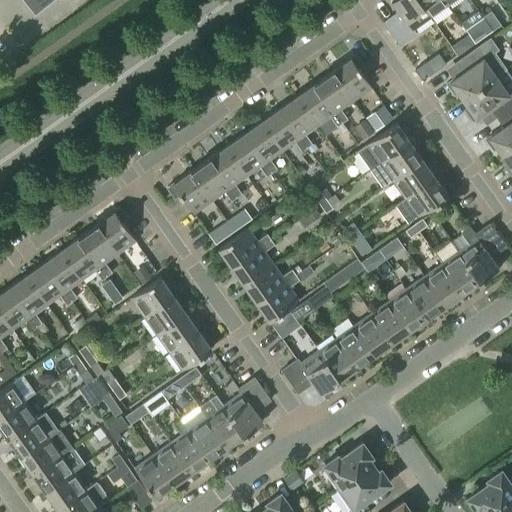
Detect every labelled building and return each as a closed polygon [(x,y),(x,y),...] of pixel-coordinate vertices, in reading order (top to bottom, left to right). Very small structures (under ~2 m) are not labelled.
[(23,0),(35,14),(53,0),(23,0)] [(430,17),(418,0),(391,0),(399,11),(384,21),(400,43),(416,32),(413,28),(430,17)] [(445,0),(418,0),(430,17),(430,16),(448,4),(445,0)] [(483,17),(488,24),(492,31),(501,25),(491,12),(483,17)] [(492,31),(488,24),(479,30),(484,37),(492,31)] [(457,91),(462,99),(496,75),(506,68),(495,53),(499,50),(490,38),(457,61),(464,71),(446,83),(454,93),(457,91)] [(461,40),(451,47),(457,56),(467,49),(461,40)] [(357,68),(363,63),(356,53),(335,68),(356,97),(371,87),(357,68)] [(335,68),(314,83),(342,122),(347,118),(340,108),(356,97),(335,68)] [(490,107),(496,116),(511,105),(511,77),(506,68),(496,75),(462,99),(468,107),(465,109),(473,120),(490,107)] [(314,83),(297,95),(318,124),(329,116),(336,126),(342,122),(314,83)] [(297,95),(279,108),(300,137),(318,124),(297,95)] [(502,154),(511,146),(511,105),(496,116),(503,126),(485,138),(493,149),(497,147),(502,154)] [(279,108),(261,121),(282,150),(294,141),(301,151),(307,146),(300,137),(279,108)] [(369,119),(377,131),(392,120),(383,108),(369,119)] [(355,127),(363,139),(373,131),(365,120),(355,127)] [(282,150),(261,121),(244,133),(272,171),(277,168),(270,158),(282,150)] [(357,151),(370,169),(380,162),(409,142),(396,123),(357,151)] [(244,133),(227,145),(248,174),(259,166),(266,175),(272,171),(244,133)] [(313,142),(307,146),(310,151),(317,147),(313,142)] [(382,187),(393,180),(422,159),(409,142),(380,162),(370,169),(382,187)] [(227,145),(209,157),(237,196),(243,192),(237,182),(248,174),(227,145)] [(511,146),(502,154),(507,162),(504,164),(511,175),(511,174),(511,146)] [(230,201),(236,197),(242,206),(243,205),(237,196),(209,157),(189,172),(209,201),(224,191),(230,201)] [(422,159),(393,180),(405,197),(434,177),(422,159)] [(168,187),(175,197),(180,194),(193,213),(209,201),(189,172),(168,187)] [(405,197),(395,204),(408,223),(447,195),(434,177),(405,197)] [(314,197),(320,205),(327,200),(331,196),(325,188),(314,197)] [(320,205),(326,213),(332,208),(327,200),(320,205)] [(122,221),(127,217),(119,207),(97,223),(118,252),(135,240),(122,221)] [(306,215),(311,223),(322,216),(317,208),(306,215)] [(422,219),(414,225),(418,231),(426,225),(422,219)] [(79,236),(108,275),(112,272),(105,261),(118,252),(97,223),(79,236)] [(505,246),(489,223),(478,231),(473,224),(463,231),(471,241),(458,250),(479,279),(497,266),(490,256),(505,246)] [(410,237),(418,231),(414,225),(406,230),(410,237)] [(248,227),(218,248),(230,267),(270,239),(266,233),(257,240),(248,227)] [(329,239),(335,246),(344,240),(341,235),(337,237),(335,234),(329,239)] [(61,249),(82,278),(94,270),(101,280),(108,275),(79,236),(61,249)] [(243,284),(273,263),(265,251),(274,244),(270,239),(230,267),(243,284)] [(387,243),(378,249),(383,256),(392,251),(387,243)] [(44,261),(72,300),(77,297),(70,287),(82,278),(61,249),(44,261)] [(383,256),(378,249),(370,255),(375,262),(383,256)] [(440,263),(461,292),(479,279),(458,250),(440,263)] [(357,258),(340,270),(347,280),(364,268),(357,258)] [(25,274),(47,304),(59,295),(66,305),(72,300),(44,261),(25,274)] [(255,302),(295,275),(291,269),(282,275),(273,263),(243,284),(255,302)] [(423,275),(444,305),(461,292),(440,263),(423,275)] [(143,283),(151,277),(144,267),(135,273),(143,283)] [(347,280),(340,270),(323,283),(330,293),(347,280)] [(10,286),(38,325),(42,322),(35,312),(47,304),(25,274),(10,286)] [(268,320),(298,299),(289,287),(299,280),(295,275),(255,302),(268,320)] [(405,288),(426,317),(444,305),(423,275),(405,288)] [(173,295),(160,277),(131,297),(144,315),(173,295)] [(0,292),(0,311),(12,329),(25,320),(31,330),(38,325),(10,286),(0,292)] [(395,311),(408,330),(426,317),(405,288),(388,300),(395,311)] [(308,298),(313,305),(323,298),(318,291),(308,298)] [(144,315),(156,333),(185,312),(173,295),(144,315)] [(308,298),(290,310),(297,320),(315,307),(313,305),(308,298)] [(370,313),(391,342),(408,330),(395,311),(388,300),(370,313)] [(0,337),(12,329),(0,311),(0,347),(2,351),(7,347),(0,337)] [(156,333),(168,351),(198,330),(185,312),(156,333)] [(85,320),(90,326),(100,319),(95,313),(85,320)] [(353,325),(374,354),(391,342),(370,313),(353,325)] [(81,318),(71,325),(77,334),(88,327),(81,318)] [(336,337),(356,367),(374,354),(353,325),(336,337)] [(168,351),(181,369),(211,349),(198,330),(168,351)] [(318,350),(338,379),(356,367),(336,337),(318,350)] [(85,345),(79,350),(84,358),(90,353),(85,345)] [(300,363),(298,359),(282,370),(298,392),(313,382),(320,392),(338,379),(318,350),(300,363)] [(1,351),(0,352),(0,360),(6,369),(11,376),(17,372),(1,351)] [(74,353),(68,358),(73,365),(80,360),(74,353)] [(103,370),(90,353),(84,358),(96,375),(103,370)] [(86,370),(80,360),(73,365),(79,374),(86,370)] [(100,373),(113,391),(120,386),(107,368),(100,373)] [(186,373),(177,379),(182,385),(191,379),(186,373)] [(109,393),(97,376),(88,382),(100,399),(109,393)] [(222,405),(243,434),(261,421),(254,410),(268,400),(252,377),(238,387),(234,382),(215,395),(222,405)] [(177,379),(167,386),(171,393),(182,385),(177,379)] [(0,416),(24,400),(11,382),(0,389),(0,416)] [(119,399),(126,394),(120,386),(113,391),(119,399)] [(154,413),(168,404),(159,391),(142,404),(147,411),(150,408),(154,413)] [(109,393),(100,399),(113,417),(122,411),(109,393)] [(216,409),(204,417),(225,447),(243,434),(222,405),(215,395),(209,399),(216,409)] [(0,416),(0,427),(7,438),(36,417),(26,402),(24,400),(0,416)] [(142,404),(131,411),(136,419),(147,411),(142,404)] [(47,409),(36,417),(7,438),(20,456),(60,428),(47,409)] [(104,426),(115,442),(121,438),(118,433),(128,426),(120,415),(104,426)] [(204,417),(186,430),(207,459),(225,447),(204,417)] [(60,428),(20,456),(32,473),(74,444),(62,427),(60,428)] [(99,427),(93,432),(99,440),(105,435),(99,427)] [(186,430),(169,442),(190,472),(207,459),(186,430)] [(169,442),(152,454),(172,484),(190,472),(169,442)] [(335,489),(336,490),(372,464),(368,457),(371,455),(361,442),(339,457),(337,454),(324,464),(339,486),(335,489)] [(45,491),(81,465),(86,461),(74,444),(32,473),(45,491)] [(117,466),(124,461),(118,454),(111,459),(117,466)] [(133,467),(140,477),(154,497),(172,484),(152,454),(133,467)] [(123,475),(130,471),(124,461),(117,466),(123,475)] [(372,464),(336,490),(350,510),(389,482),(380,469),(377,471),(372,464)] [(282,477),(290,488),(301,480),(294,469),(282,477)] [(45,491),(57,508),(86,488),(85,486),(74,470),(45,491)] [(479,509),(480,511),(487,511),(511,495),(511,487),(500,470),(487,479),(489,482),(466,497),(476,511),(479,509)] [(111,497),(99,480),(86,488),(57,508),(59,511),(89,511),(99,506),(111,497)] [(151,500),(137,480),(127,487),(141,507),(151,500)] [(261,509),(262,511),(292,511),(279,492),(265,501),(267,504),(261,509)] [(511,511),(511,495),(487,511),(511,511)] [(409,511),(402,501),(386,511),(409,511)]
